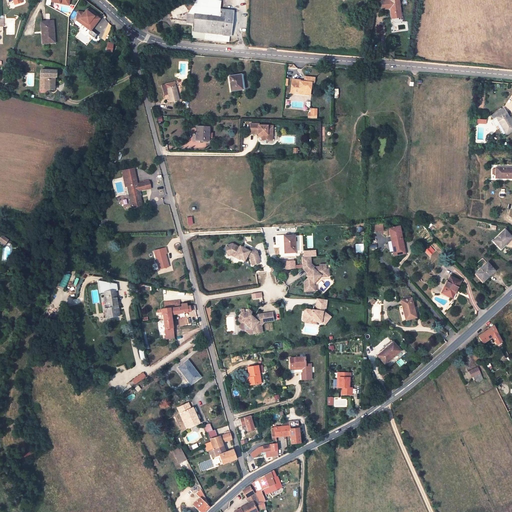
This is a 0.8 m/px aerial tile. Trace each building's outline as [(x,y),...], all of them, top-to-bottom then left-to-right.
[(205,0),(197,0),(190,12),(194,14),(192,25),(192,32),(205,33),(204,38),(204,39),(229,42),(232,11),(220,10),(221,2),(205,0)] [(387,0),(381,1),(382,9),(390,8),(391,18),(401,17),(399,6),(398,7),(397,0),(387,0)] [(92,15),(86,11),(84,13),(83,13),(78,12),(76,18),(79,18),(88,24),(89,23),(93,26),(99,18),(95,15),(94,16),(92,15)] [(79,18),(76,18),(76,20),(90,30),(93,26),(89,23),(88,24),(79,18)] [(43,37),(43,43),(52,42),(51,30),(53,30),(52,22),(41,23),(43,37)] [(44,90),(54,90),(55,78),(56,78),(56,71),(41,70),(41,77),(45,77),(44,90)] [(241,75),(229,76),(231,91),(243,89),(241,75)] [(292,79),(291,90),(294,90),(294,94),(304,95),(304,93),(310,93),(310,91),(313,89),(314,78),(305,77),(304,82),(299,82),(299,80),(292,79)] [(174,82),(162,85),(164,95),(168,94),(170,102),(179,100),(177,94),(174,82)] [(504,108),(491,115),(493,119),(496,117),(506,135),(511,131),(511,123),(511,122),(510,123),(509,121),(511,120),(504,108)] [(258,134),(262,135),(262,137),(262,140),(268,140),(268,139),(272,139),(273,132),(273,126),(267,126),(258,125),(258,124),(250,124),(250,133),(258,134)] [(196,127),(196,133),(196,140),(199,140),(209,140),(209,137),(209,133),(209,127),(196,127)] [(511,167),(496,168),(496,176),(499,176),(499,178),(511,178),(511,167)] [(122,172),(124,179),(125,187),(127,186),(132,208),(142,205),(139,191),(150,188),(149,181),(137,184),(135,176),(134,169),(122,172)] [(382,223),(375,224),(375,231),(383,231),(382,223)] [(399,227),(389,229),(395,255),(405,253),(399,227)] [(505,230),(493,241),(501,249),(511,238),(505,230)] [(3,236),(0,239),(0,241),(5,245),(8,240),(3,236)] [(284,236),(284,245),(286,245),(286,252),(295,252),(294,236),(284,236)] [(225,250),(226,254),(228,255),(231,254),(235,256),(234,258),(239,260),(244,262),(247,257),(250,258),(251,263),(258,261),(259,261),(257,253),(251,250),(249,253),(245,251),(244,252),(242,251),(243,250),(240,249),(239,250),(232,247),(226,248),(225,250)] [(165,248),(154,251),(159,269),(166,267),(165,264),(167,263),(165,254),(167,254),(165,248)] [(301,258),(302,268),(307,274),(307,279),(302,284),(302,292),(313,291),(313,287),(312,287),(312,283),(320,276),(323,276),(323,271),(325,271),(325,270),(325,266),(319,266),(319,268),(314,268),(310,264),(310,257),(301,258)] [(293,261),(284,263),(285,271),(294,269),(293,261)] [(487,263),(475,274),(482,282),(494,271),(487,263)] [(312,283),(314,284),(320,278),(327,278),(327,270),(325,270),(325,271),(323,271),(323,276),(320,276),(312,283)] [(461,281),(450,276),(442,293),(452,298),(455,293),(454,292),(456,289),(457,289),(461,281)] [(115,291),(104,292),(107,309),(104,309),(105,318),(119,316),(115,291)] [(411,298),(401,301),(406,320),(416,318),(411,298)] [(304,311),(303,317),(305,319),(310,319),(310,321),(316,322),(321,323),(321,322),(322,322),(325,324),(331,318),(324,312),(324,309),(326,309),(327,300),(317,299),(316,307),(317,308),(317,311),(315,311),(315,312),(312,312),(311,310),(306,310),(304,311)] [(164,303),(165,309),(179,307),(179,305),(179,301),(164,303)] [(186,306),(182,307),(179,307),(165,309),(162,309),(163,322),(171,321),(171,315),(188,312),(187,308),(187,306),(186,306)] [(248,311),(246,314),(241,315),(240,317),(240,321),(240,322),(244,321),(246,323),(245,325),(253,330),(254,329),(256,330),(257,334),(264,333),(263,326),(266,322),(273,321),(272,313),(258,315),(255,320),(251,317),(252,316),(251,313),(248,311)] [(171,321),(163,322),(166,339),(174,338),(171,321)] [(492,337),(496,344),(502,341),(494,326),(479,337),(483,343),(492,337)] [(389,346),(378,356),(384,364),(400,351),(398,349),(393,343),(392,342),(389,345),(389,346)] [(305,357),(289,358),(290,370),(295,370),(295,367),(303,367),(305,367),(305,364),(305,357)] [(188,360),(178,368),(191,384),(201,377),(188,360)] [(303,373),(302,373),(302,380),(312,379),(311,364),(305,364),(305,367),(306,373),(303,373)] [(248,367),(249,377),(250,377),(251,385),(261,383),(258,366),(248,367)] [(473,380),(476,378),(482,376),(478,368),(469,372),(472,378),(473,380)] [(145,377),(143,373),(133,380),(135,384),(145,377)] [(337,373),(337,377),(339,377),(338,388),(341,388),(341,394),(352,394),(352,388),(349,388),(349,382),(349,378),(350,378),(350,373),(337,373)] [(177,408),(180,414),(182,413),(189,428),(199,423),(193,408),(191,409),(188,403),(177,408)] [(288,407),(282,408),(282,411),(283,415),(290,413),(288,407)] [(182,413),(180,414),(186,429),(189,428),(182,413)] [(250,416),(240,419),(242,426),(246,425),(248,431),(254,429),(250,416)] [(272,440),(275,439),(275,437),(288,436),(290,436),(290,439),(291,444),(300,443),(297,421),(282,423),(282,425),(283,427),(278,427),(274,428),(271,428),(272,440)] [(204,426),(207,432),(212,431),(209,424),(204,426)] [(212,431),(207,432),(210,439),(217,437),(214,430),(212,431)] [(230,433),(226,434),(219,436),(222,442),(232,440),(230,433)] [(236,459),(233,450),(225,452),(222,442),(219,436),(217,437),(210,439),(211,442),(213,448),(214,449),(210,451),(211,454),(211,455),(215,454),(216,456),(219,455),(221,462),(219,462),(220,465),(236,459)] [(179,448),(178,446),(171,449),(175,455),(182,451),(181,448),(179,448)] [(186,459),(182,451),(175,455),(179,463),(186,459)] [(158,457),(152,461),(154,466),(160,462),(158,457)] [(261,492),(264,491),(275,485),(272,479),(273,479),(270,473),(259,479),(250,486),(250,487),(255,495),(257,501),(262,498),(261,492)] [(280,485),(276,477),(273,479),(272,479),(275,485),(264,491),(265,493),(280,485)] [(242,491),(246,499),(253,495),(249,488),(242,491)] [(203,511),(204,511),(208,507),(207,505),(208,504),(206,500),(200,490),(196,494),(199,498),(192,505),(199,511),(203,511)] [(254,511),(255,511),(253,505),(252,503),(249,505),(234,511),(254,511)]
